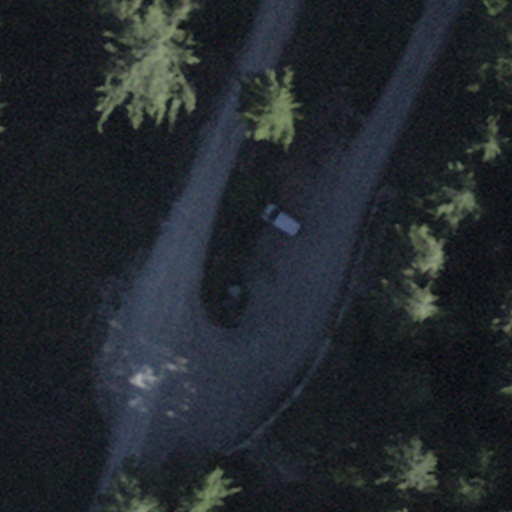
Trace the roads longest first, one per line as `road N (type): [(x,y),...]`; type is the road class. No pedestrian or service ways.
road 1 (track): [(159,369),(222,393),(296,315),(444,0)]
road 2 (track): [(159,369),(167,285),(268,0)]
road 3 (track): [(106,511),(159,369)]
